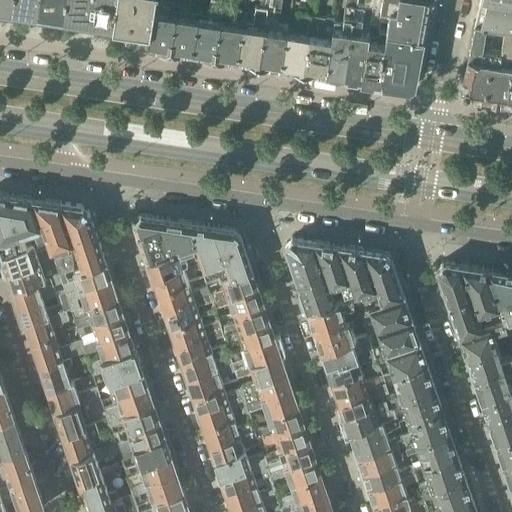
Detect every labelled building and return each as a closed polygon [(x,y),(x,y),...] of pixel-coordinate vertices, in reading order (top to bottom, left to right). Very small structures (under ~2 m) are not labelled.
[(0,0),(0,8),(11,10),(11,0),(0,0)] [(11,0),(11,10),(36,14),(37,0),(11,0)] [(37,0),(36,14),(61,18),(63,0),(37,0)] [(63,0),(61,18),(86,22),(89,0),(63,0)] [(89,0),(86,22),(112,26),(115,0),(89,0)] [(146,44),(149,44),(154,0),(115,0),(112,26),(128,28),(130,31),(148,34),(146,44)] [(159,47),(170,49),(177,0),(154,0),(149,44),(160,46),(159,47)] [(178,49),(192,52),(198,15),(188,14),(190,0),(177,0),(170,49),(178,50),(178,49)] [(204,54),(214,55),(222,0),(209,0),(207,17),(198,15),(192,52),(204,53),(204,54)] [(223,56),(236,58),(242,22),(233,21),(236,1),(228,0),(222,0),(214,55),(223,57),(223,56)] [(249,61),(259,62),(267,0),(260,0),(259,6),(255,5),(253,13),(244,11),(242,22),(236,58),(249,60),(249,61)] [(280,65),(287,29),(287,25),(277,23),(281,0),(267,0),(259,62),(268,64),(268,63),(280,65)] [(325,72),(343,75),(354,5),(355,6),(356,0),(345,0),(343,21),(333,19),(325,72)] [(386,61),(383,81),(407,84),(407,85),(414,80),(413,80),(422,35),(422,36),(426,14),(427,14),(430,0),(356,0),(355,6),(363,7),(371,8),(370,17),(380,19),(379,25),(378,29),(387,30),(383,61),(386,61)] [(511,28),(511,0),(479,0),(474,23),(495,27),(504,28),(511,28)] [(343,75),(361,78),(367,40),(369,31),(359,30),(363,7),(355,6),(354,5),(343,75)] [(293,68),(302,69),(312,14),(306,13),(307,8),(300,7),(296,30),(287,29),(280,65),(293,67),(293,68)] [(325,72),(333,19),(334,12),(318,10),(318,15),(312,14),(302,69),(312,70),(325,72)] [(474,23),(469,46),(482,48),(484,33),(494,35),(495,27),(474,23)] [(511,64),(511,28),(504,28),(501,50),(491,49),(484,96),(507,100),(511,64)] [(361,78),(383,81),(386,61),(383,61),(387,30),(378,29),(376,41),(367,40),(361,78)] [(466,94),(484,96),(491,49),(482,48),(469,46),(461,87),(465,94),(466,94)] [(0,249),(1,252),(26,243),(22,231),(9,193),(0,191),(0,249)] [(32,197),(9,193),(22,231),(33,227),(37,239),(41,238),(46,237),(32,197)] [(32,197),(46,237),(50,247),(72,241),(59,201),(32,197)] [(59,201),(72,241),(75,249),(99,241),(88,211),(89,210),(81,204),(59,201)] [(134,221),(146,257),(171,249),(160,217),(140,213),(133,221),(134,221)] [(188,221),(160,217),(171,249),(175,247),(178,257),(198,250),(188,221)] [(198,250),(201,258),(204,268),(218,263),(220,270),(226,267),(212,224),(188,221),(198,250)] [(226,267),(228,275),(251,268),(239,234),(240,234),(232,227),(212,224),(226,267)] [(325,270),(315,240),(291,236),(284,244),(285,244),(297,279),(325,270)] [(1,252),(7,270),(53,255),(51,250),(50,251),(49,248),(50,247),(46,237),(41,238),(44,247),(36,250),(33,241),(26,243),(1,252)] [(355,292),(337,243),(315,240),(325,270),(330,284),(341,280),(346,295),(355,292)] [(75,249),(81,266),(104,258),(99,241),(75,249)] [(376,285),(363,248),(337,243),(355,292),(355,293),(376,285)] [(51,250),(53,255),(54,258),(71,252),(70,245),(51,250)] [(146,257),(152,274),(201,258),(198,250),(178,257),(175,247),(171,249),(146,257)] [(386,316),(408,308),(391,257),(383,250),(383,251),(363,248),(376,285),(379,295),(374,297),(376,301),(380,300),(386,316)] [(71,252),(54,258),(56,264),(59,273),(73,269),(71,252)] [(7,270),(13,289),(55,274),(52,265),(56,264),(54,258),(53,255),(7,270)] [(62,283),(65,289),(110,275),(104,258),(81,266),(73,269),(76,278),(62,283)] [(152,274),(157,291),(188,281),(184,271),(195,267),(200,269),(204,268),(201,258),(152,274)] [(436,268),(459,334),(482,326),(477,312),(460,263),(443,260),(436,267),(436,268)] [(486,267),(460,263),(477,312),(499,305),(486,267)] [(511,270),(486,267),(499,305),(504,318),(511,316),(511,270)] [(212,292),(208,293),(211,300),(257,286),(251,268),(228,275),(220,278),(223,288),(212,292)] [(297,279),(307,308),(335,299),(330,284),(325,270),(297,279)] [(13,289),(19,306),(42,298),(56,293),(53,284),(61,281),(59,273),(55,274),(13,289)] [(64,290),(70,308),(76,306),(73,297),(81,294),(84,303),(116,292),(110,275),(65,289),(64,290)] [(190,289),(188,281),(157,291),(163,308),(208,293),(206,284),(190,289)] [(232,313),(262,303),(257,286),(211,300),(213,307),(228,302),(232,313)] [(25,323),(65,310),(70,308),(64,290),(59,291),(63,301),(45,307),(42,298),(19,306),(25,323)] [(116,292),(84,303),(88,312),(73,317),(76,326),(122,310),(116,292)] [(367,331),(377,328),(411,316),(408,308),(386,316),(380,300),(376,301),(364,305),(365,311),(361,312),(355,293),(355,292),(346,295),(335,299),(307,308),(314,329),(345,318),(341,306),(349,304),(353,315),(361,313),(367,331)] [(163,308),(169,325),(199,315),(196,305),(211,300),(208,293),(163,308)] [(220,329),(222,334),(268,319),(262,303),(232,313),(235,321),(223,325),(224,328),(220,329)] [(25,323),(31,341),(54,333),(50,322),(67,317),(65,310),(25,323)] [(93,329),(96,338),(128,327),(122,310),(76,326),(79,334),(93,329)] [(169,325),(175,342),(220,327),(217,320),(202,325),(199,315),(169,325)] [(351,316),(345,318),(314,329),(320,348),(354,337),(349,322),(352,320),(351,316)] [(379,352),(419,339),(411,316),(377,328),(383,346),(373,349),(326,365),(332,382),(362,372),(358,363),(375,357),(374,354),(379,352)] [(459,334),(466,355),(497,344),(493,332),(507,328),(504,318),(482,326),(459,334)] [(243,346),(274,335),(268,319),(222,334),(225,343),(240,337),(243,346)] [(82,343),(85,351),(85,352),(99,347),(102,356),(134,346),(128,327),(96,338),(82,343)] [(175,342),(180,359),(210,349),(207,339),(222,334),(220,329),(220,327),(175,342)] [(34,351),(39,366),(66,357),(85,351),(82,343),(81,339),(58,346),(54,333),(31,341),(34,351)] [(326,365),(373,349),(367,333),(354,337),(320,348),(326,365)] [(228,353),(231,361),(233,368),(279,352),(274,335),(243,346),(246,355),(237,358),(234,349),(228,351),(228,353)] [(392,372),(426,361),(419,339),(379,352),(380,355),(385,354),(389,364),(379,367),(382,376),(392,372)] [(466,355),(473,377),(511,364),(511,353),(501,357),(497,344),(466,355)] [(104,370),(108,379),(141,368),(134,346),(102,356),(100,357),(101,358),(89,363),(93,374),(104,370)] [(180,359),(186,376),(231,361),(228,353),(214,358),(210,349),(180,359)] [(255,380),(285,370),(279,352),(233,368),(236,376),(252,371),(255,380)] [(47,389),(74,380),(77,379),(76,375),(69,378),(64,363),(67,362),(66,357),(39,366),(47,389)] [(186,376),(192,394),(222,383),(219,373),(233,368),(231,361),(186,376)] [(395,396),(434,383),(426,361),(392,372),(398,390),(393,392),(395,396)] [(511,364),(473,377),(480,398),(511,387),(507,375),(511,372),(511,364)] [(113,395),(115,395),(147,384),(141,368),(108,379),(113,395)] [(240,387),(243,395),(245,402),(291,387),(285,370),(255,380),(239,386),(240,387)] [(332,382),(337,399),(381,384),(378,376),(364,380),(362,372),(332,382)] [(47,389),(54,409),(99,394),(96,385),(78,392),(74,380),(47,389)] [(192,394),(198,410),(243,395),(240,387),(225,392),(222,383),(192,394)] [(407,418),(441,407),(434,383),(395,396),(396,401),(401,400),(407,418)] [(3,384),(0,384),(0,418),(13,414),(3,384)] [(118,403),(103,408),(106,416),(152,400),(147,384),(115,395),(118,403)] [(337,399),(343,415),(374,404),(371,395),(383,391),(381,384),(337,399)] [(266,414),(297,404),(291,387),(245,402),(248,410),(263,405),(266,414)] [(480,398),(488,419),(511,411),(511,389),(511,387),(480,398)] [(54,409),(62,432),(84,424),(81,415),(103,408),(100,397),(99,394),(54,409)] [(198,410),(203,426),(233,415),(230,407),(240,403),(243,412),(248,410),(245,402),(243,395),(198,410)] [(124,419),(127,428),(158,417),(152,400),(106,416),(109,425),(124,419)] [(343,415),(348,432),(395,416),(393,408),(389,409),(386,400),(374,404),(343,415)] [(254,428),(256,434),(257,437),(302,421),(297,404),(266,414),(270,424),(261,427),(258,417),(251,419),(254,428)] [(409,442),(449,429),(441,407),(407,418),(413,436),(409,439),(409,442)] [(511,411),(488,419),(495,441),(511,435),(511,411)] [(13,414),(0,418),(0,452),(23,445),(13,414)] [(203,426),(209,443),(251,429),(248,420),(236,425),(233,415),(203,426)] [(348,432),(352,441),(385,430),(398,425),(397,421),(395,416),(348,432)] [(112,433),(114,441),(118,450),(164,435),(158,417),(127,428),(130,438),(120,441),(117,431),(112,433)] [(62,432),(70,457),(92,449),(89,439),(99,436),(94,421),(84,424),(62,432)] [(278,449),(308,439),(302,421),(257,437),(260,444),(275,439),(278,449)] [(209,443),(214,459),(244,449),(241,439),(256,434),(254,428),(251,429),(209,443)] [(412,466),(456,451),(449,429),(409,442),(404,444),(406,449),(416,445),(421,459),(411,462),(411,463),(412,466)] [(352,441),(357,456),(403,440),(401,433),(388,438),(385,430),(352,441)] [(118,450),(118,451),(121,459),(136,454),(139,463),(140,463),(170,453),(164,435),(118,450)] [(511,435),(495,441),(502,463),(511,459),(511,435)] [(269,470),(314,455),(308,439),(278,449),(281,459),(267,464),(269,470)] [(357,456),(362,471),(395,460),(393,453),(399,451),(401,458),(409,456),(406,449),(404,444),(403,440),(357,456)] [(70,457),(78,481),(100,473),(96,459),(118,451),(118,450),(114,441),(92,449),(70,457)] [(23,445),(0,452),(0,453),(4,465),(0,466),(0,486),(34,476),(23,445)] [(214,459),(219,474),(265,459),(262,450),(247,456),(244,449),(214,459)] [(420,490),(464,474),(456,451),(412,466),(414,471),(416,478),(426,475),(429,482),(424,484),(423,482),(418,484),(420,490)] [(127,477),(129,485),(176,470),(170,453),(140,463),(143,471),(127,477)] [(289,482),(320,472),(314,455),(269,470),(270,475),(271,477),(286,473),(289,482)] [(219,474),(225,491),(255,480),(252,471),(260,469),(261,468),(264,477),(270,475),(269,470),(267,464),(265,459),(219,474)] [(511,459),(502,463),(509,483),(511,482),(511,459)] [(362,471),(367,487),(414,471),(412,466),(411,463),(398,468),(395,460),(362,471)] [(129,485),(132,492),(135,501),(139,500),(137,492),(148,488),(151,497),(181,486),(176,470),(129,485)] [(367,487),(372,502),(405,490),(403,483),(416,478),(414,471),(367,487)] [(274,487),(276,492),(280,505),(326,490),(320,472),(289,482),(293,492),(282,496),(279,486),(274,487)] [(78,481),(87,507),(109,500),(100,473),(78,481)] [(427,511),(472,497),(464,474),(420,490),(421,493),(424,501),(427,511)] [(225,491),(230,507),(276,492),(274,487),(271,477),(270,475),(264,477),(267,486),(258,489),(255,480),(225,491)] [(34,476),(0,486),(0,494),(2,501),(15,497),(19,511),(24,511),(44,506),(34,476)] [(135,501),(139,511),(161,511),(187,503),(181,486),(151,497),(153,505),(144,508),(141,499),(139,500),(135,501)] [(299,511),(311,511),(331,505),(326,490),(280,505),(280,508),(281,511),(282,511),(298,507),(299,511)] [(372,502),(375,511),(393,511),(424,501),(421,493),(408,498),(405,490),(372,502)] [(87,507),(88,511),(139,511),(135,501),(132,492),(109,500),(87,507)] [(230,507),(231,511),(265,511),(263,504),(272,501),(275,510),(280,508),(280,505),(276,492),(230,507)] [(476,511),(472,497),(427,511),(476,511)] [(393,511),(415,511),(418,511),(427,511),(424,501),(393,511)] [(190,511),(187,503),(161,511),(190,511)]
